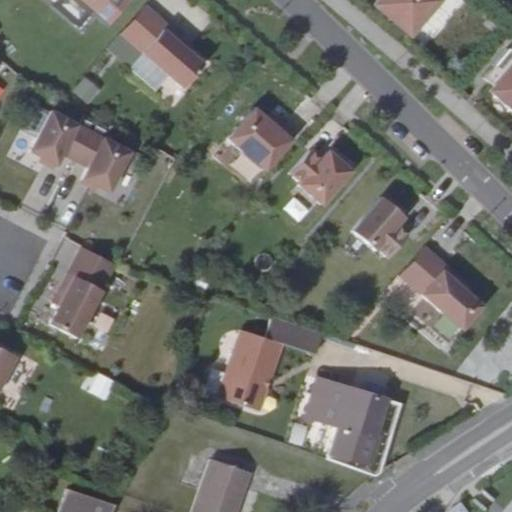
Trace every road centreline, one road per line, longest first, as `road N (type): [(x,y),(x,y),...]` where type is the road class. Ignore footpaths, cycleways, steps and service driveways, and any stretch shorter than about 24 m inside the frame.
road 1 (unclassified): [(511,213),(290,0)]
road 2 (secondary): [(384,511),(511,423)]
